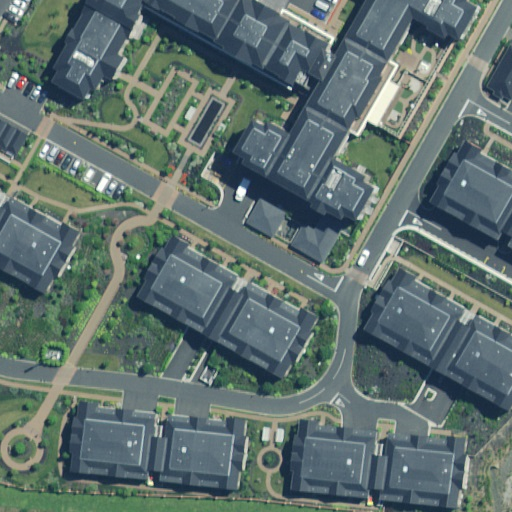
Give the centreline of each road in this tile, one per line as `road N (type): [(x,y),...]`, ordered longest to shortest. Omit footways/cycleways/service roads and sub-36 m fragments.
road 1 (residential): [(219,225),(0,102)]
road 2 (residential): [(165,388),(283,406),(328,385)]
road 3 (residential): [(0,365),(165,388)]
road 4 (residential): [(328,385),(356,407),(421,416),(445,375)]
road 5 (residential): [(347,295),(219,225)]
road 6 (residential): [(316,220),(245,179),(219,225)]
road 7 (residential): [(398,205),(511,269)]
road 8 (residential): [(398,205),(459,94)]
